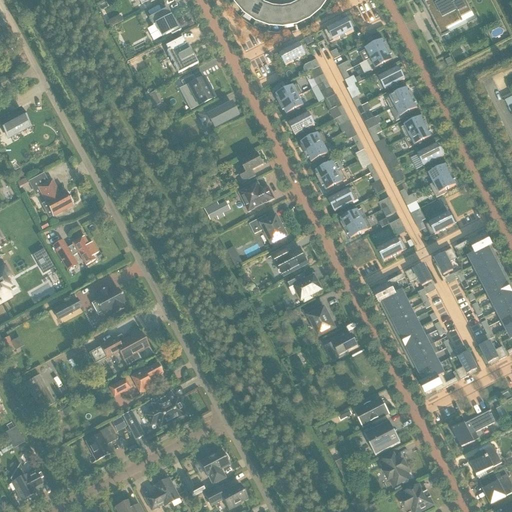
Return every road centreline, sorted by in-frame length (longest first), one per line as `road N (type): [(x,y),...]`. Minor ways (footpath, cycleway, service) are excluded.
road 1 (unclassified): [(223,422),(0,2)]
road 2 (residential): [(233,64),(350,288)]
road 3 (residential): [(496,215),(387,0)]
road 4 (residential): [(53,511),(223,422)]
road 5 (residential): [(350,288),(496,215)]
road 6 (residential): [(350,288),(416,415)]
road 7 (residential): [(233,64),(359,0)]
